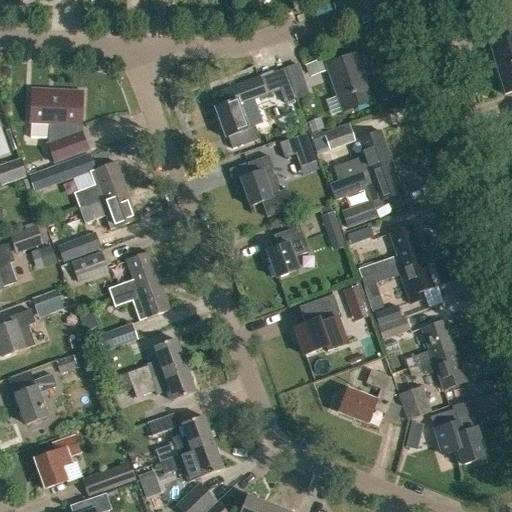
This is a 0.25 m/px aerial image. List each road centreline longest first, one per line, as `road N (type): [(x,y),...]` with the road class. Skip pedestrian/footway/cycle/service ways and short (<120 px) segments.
road 1 (residential): [(435,511),(284,450),(263,427),(150,110),(142,45)]
road 2 (unclassified): [(494,258),(406,0)]
road 3 (residential): [(142,45),(233,49),(376,0)]
road 4 (residential): [(142,45),(0,38)]
